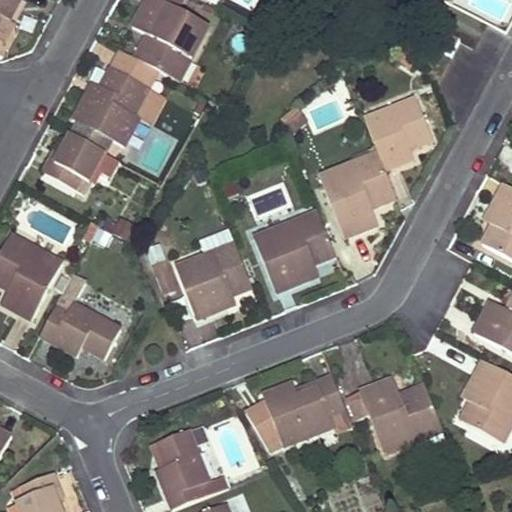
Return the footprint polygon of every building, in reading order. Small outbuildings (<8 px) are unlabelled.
[(0,0),(0,24),(7,11),(14,15),(22,0),(0,0)] [(150,0),(134,29),(151,39),(138,63),(158,74),(176,83),(187,59),(194,62),(211,30),(180,12),(186,0),(150,0)] [(14,15),(7,11),(0,24),(0,41),(6,45),(21,18),(14,15)] [(446,34),(437,51),(453,59),(462,43),(446,34)] [(462,43),(453,59),(460,63),(468,46),(462,43)] [(91,92),(75,122),(81,125),(114,144),(122,149),(140,119),(135,117),(158,74),(138,63),(122,54),(102,89),(98,96),(91,92)] [(187,59),(176,83),(181,86),(194,62),(187,59)] [(95,84),(91,92),(98,96),(102,89),(95,84)] [(417,99),(366,121),(380,155),(383,163),(387,172),(417,161),(414,152),(434,142),(417,99)] [(281,119),(291,135),(307,125),(297,109),(281,119)] [(81,125),(74,138),(107,156),(114,144),(81,125)] [(107,156),(74,138),(65,154),(58,167),(53,164),(47,176),(84,197),(107,156)] [(60,152),(53,164),(58,167),(65,154),(60,152)] [(380,155),(355,164),(358,173),(383,163),(380,155)] [(355,164),(321,177),(346,240),(380,227),(374,212),(399,201),(387,172),(383,163),(358,173),(355,164)] [(511,189),(507,187),(491,215),(500,220),(495,229),(485,246),(511,260),(511,189)] [(339,260),(320,215),(256,241),(278,296),(312,282),(308,273),(316,269),(339,260)] [(491,215),(486,224),(495,229),(500,220),(491,215)] [(101,231),(95,227),(88,241),(94,244),(101,231)] [(13,237),(9,245),(30,256),(35,249),(13,237)] [(9,245),(0,260),(0,288),(11,294),(3,307),(32,325),(65,266),(35,249),(30,256),(9,245)] [(236,246),(177,269),(199,323),(231,309),(228,301),(235,299),(254,291),(236,246)] [(166,265),(155,269),(165,293),(175,289),(166,265)] [(308,273),(312,282),(320,279),(316,269),(308,273)] [(235,299),(228,301),(231,309),(238,307),(235,299)] [(493,304),(475,335),(511,355),(511,303),(508,311),(493,304)] [(58,309),(42,337),(79,356),(84,351),(106,363),(123,332),(72,306),(67,315),(58,309)] [(511,433),(511,376),(485,362),(469,392),(477,396),(472,404),(462,424),(505,447),(511,433)] [(275,455),(285,449),(337,428),(333,418),(347,413),(334,379),(320,385),(322,389),(301,398),(295,385),(265,397),(267,403),(249,414),(275,455)] [(395,381),(349,399),(359,424),(371,419),(387,458),(422,444),(418,436),(442,426),(426,388),(402,397),(395,381)] [(469,392),(465,400),(472,404),(477,396),(469,392)] [(244,422),(224,426),(231,465),(252,461),(244,422)] [(442,426),(418,436),(422,444),(445,434),(442,426)] [(0,462),(13,439),(0,431),(0,462)] [(189,432),(159,445),(168,468),(158,473),(174,511),(177,511),(221,494),(216,482),(211,484),(189,432)] [(56,476),(23,488),(29,502),(20,505),(22,511),(63,511),(61,505),(55,491),(61,489),(56,476)] [(225,477),(216,482),(221,494),(231,490),(225,477)] [(61,489),(55,491),(61,505),(67,503),(61,489)]
